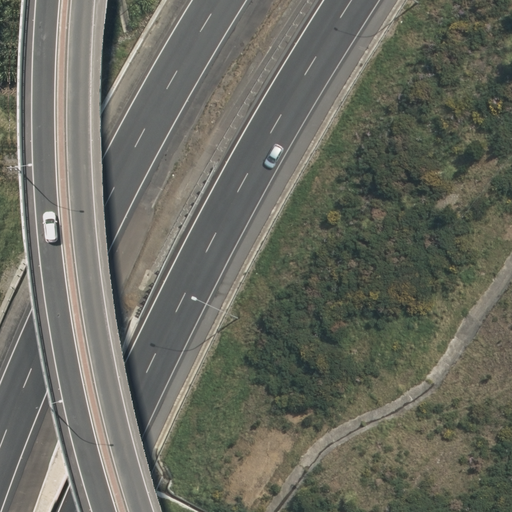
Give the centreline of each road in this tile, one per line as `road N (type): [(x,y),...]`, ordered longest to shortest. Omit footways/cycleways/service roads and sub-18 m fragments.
road 1 (motorway): [(348,0),(231,193),(80,511)]
road 2 (secondary): [(106,511),(64,364),(42,213),(47,0)]
road 3 (secondary): [(83,0),(78,138),(92,306),(141,511)]
road 4 (motorway): [(0,426),(120,154),(211,0)]
